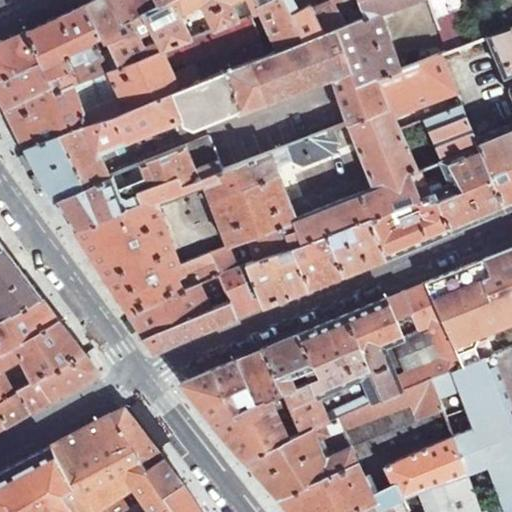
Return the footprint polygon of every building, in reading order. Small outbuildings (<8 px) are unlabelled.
[(88,0),(84,2),(101,35),(104,41),(108,40),(136,27),(131,17),(123,22),(111,0),(88,0)] [(111,0),(123,22),(131,17),(143,11),(158,3),(156,0),(111,0)] [(156,0),(158,3),(143,11),(154,28),(181,17),(183,21),(184,10),(201,2),(215,29),(251,15),(261,11),(255,0),(156,0)] [(255,0),(261,11),(251,15),(262,38),(269,53),(291,45),(273,0),(255,0)] [(340,16),(331,1),(330,0),(273,0),(291,45),(333,28),(344,24),(340,16)] [(332,0),(331,1),(340,16),(359,8),(354,0),(332,0)] [(354,0),(359,8),(363,16),(344,24),(333,28),(356,86),(375,79),(401,69),(379,12),(413,0),(354,0)] [(427,0),(435,20),(465,8),(462,0),(427,0)] [(477,40),(488,36),(505,30),(501,16),(494,0),(462,0),(465,8),(477,40)] [(26,30),(40,59),(48,76),(103,53),(95,38),(101,35),(84,2),(75,6),(57,15),(26,30)] [(447,52),(477,40),(465,8),(435,20),(447,52)] [(143,11),(131,17),(136,27),(108,40),(121,66),(149,55),(140,34),(154,28),(143,11)] [(511,11),(501,16),(505,30),(511,27),(511,11)] [(181,17),(154,28),(165,49),(192,38),(183,21),(181,17)] [(52,84),(5,105),(11,117),(23,140),(26,147),(171,91),(269,53),(262,38),(251,42),(243,26),(172,55),(166,59),(161,50),(149,55),(121,66),(111,70),(56,91),(52,84)] [(291,45),(269,53),(171,91),(181,117),(183,122),(194,125),(238,106),(240,110),(319,77),(339,125),(388,106),(375,79),(356,86),(333,28),(291,45)] [(2,42),(0,42),(0,77),(40,59),(26,30),(2,42)] [(511,44),(505,30),(488,36),(505,76),(511,73),(511,89),(511,91),(511,92),(511,122),(476,138),(479,145),(507,207),(511,204),(511,44)] [(40,59),(0,77),(0,95),(1,98),(5,105),(52,84),(56,91),(111,70),(103,53),(48,76),(40,59)] [(401,69),(375,79),(388,106),(393,119),(456,92),(439,55),(401,69)] [(171,91),(26,147),(40,171),(52,191),(57,199),(109,175),(98,152),(181,117),(171,91)] [(388,106),(339,125),(223,169),(180,186),(175,177),(136,193),(139,201),(75,226),(112,285),(118,293),(209,252),(219,275),(293,245),(329,232),(371,215),(402,203),(413,199),(420,197),(410,173),(419,170),(440,161),(479,145),(476,138),(460,103),(397,128),(393,119),(388,106)] [(109,175),(57,199),(70,219),(75,226),(139,201),(136,193),(175,177),(180,186),(223,169),(219,158),(198,167),(188,143),(109,175)] [(450,184),(435,191),(452,230),(459,227),(507,207),(479,145),(440,161),(450,184)] [(410,173),(420,197),(429,193),(419,170),(410,173)] [(395,254),(452,230),(435,191),(429,193),(420,197),(413,199),(418,213),(408,217),(402,203),(371,215),(387,257),(395,254)] [(371,215),(329,232),(344,274),(352,271),(387,257),(371,215)] [(317,285),(344,274),(329,232),(293,245),(309,288),(317,285)] [(0,318),(40,296),(8,252),(1,244),(0,244),(0,318)] [(230,300),(237,317),(245,313),(302,291),(309,288),(293,245),(219,275),(230,300)] [(488,352),(511,342),(511,246),(477,261),(441,276),(454,306),(435,314),(456,364),(480,355),(488,352)] [(121,298),(131,313),(219,275),(209,252),(118,293),(121,298)] [(142,331),(145,336),(208,309),(200,290),(206,288),(210,288),(218,305),(230,300),(219,275),(131,313),(142,331)] [(441,276),(423,283),(435,314),(454,306),(441,276)] [(428,376),(456,364),(435,314),(423,283),(319,326),(305,332),(296,335),(320,378),(314,380),(295,388),(283,393),(288,404),(293,415),(301,432),(428,376)] [(0,355),(58,319),(44,301),(40,296),(0,318),(0,355)] [(145,336),(154,350),(227,320),(237,317),(230,300),(218,305),(208,309),(145,336)] [(30,379),(81,351),(62,325),(58,319),(0,355),(0,395),(12,389),(30,379)] [(268,347),(263,349),(283,393),(295,388),(290,376),(309,368),(314,380),(320,378),(296,335),(268,347)] [(240,358),(236,360),(252,391),(258,404),(283,393),(263,349),(240,358)] [(44,384),(53,397),(60,393),(98,373),(81,351),(30,379),(40,386),(44,384)] [(485,367),(493,364),(488,352),(480,355),(485,367)] [(511,511),(511,409),(493,364),(485,367),(480,355),(456,364),(428,376),(436,396),(456,387),(471,423),(450,432),(451,434),(465,471),(415,492),(423,511),(511,511)] [(236,360),(180,383),(213,422),(249,407),(246,401),(241,403),(238,397),(252,391),(236,360)] [(436,396),(428,376),(301,432),(243,457),(252,467),(277,494),(354,460),(445,419),(436,396)] [(12,389),(27,411),(47,400),(53,397),(44,384),(40,386),(30,379),(12,389)] [(0,395),(0,413),(5,423),(21,414),(27,411),(12,389),(0,395)] [(249,407),(213,422),(228,440),(243,457),(301,432),(293,415),(280,420),(275,410),(288,404),(283,393),(258,404),(249,407)] [(108,415),(146,470),(164,458),(159,452),(142,429),(124,406),(108,415)] [(94,422),(50,445),(72,481),(61,487),(77,511),(91,511),(134,486),(143,503),(145,501),(152,511),(167,511),(173,509),(164,496),(146,470),(108,415),(94,422)] [(391,482),(370,492),(373,499),(377,507),(391,502),(403,497),(415,492),(465,471),(451,434),(382,465),(391,482)] [(0,472),(0,511),(201,511),(194,500),(188,490),(183,483),(164,496),(173,509),(167,511),(152,511),(145,501),(143,503),(132,510),(128,511),(77,511),(61,487),(72,481),(50,445),(0,472)] [(164,496),(183,483),(179,477),(168,463),(164,458),(146,470),(164,496)] [(346,511),(373,499),(370,492),(354,460),(277,494),(292,511),(346,511)] [(409,511),(403,497),(391,502),(395,511),(409,511)] [(395,511),(391,502),(377,507),(373,499),(346,511),(395,511)] [(126,501),(109,511),(128,511),(132,510),(126,501)]
